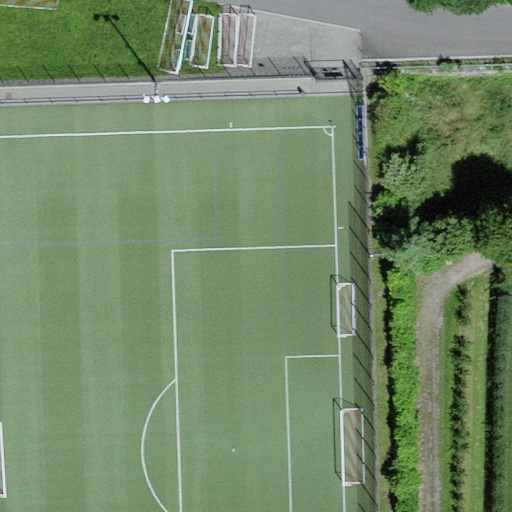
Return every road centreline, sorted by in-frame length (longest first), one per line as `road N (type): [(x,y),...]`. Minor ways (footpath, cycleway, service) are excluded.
road 1 (track): [(511,240),(431,288),(431,511)]
road 2 (residential): [(511,32),(318,3)]
